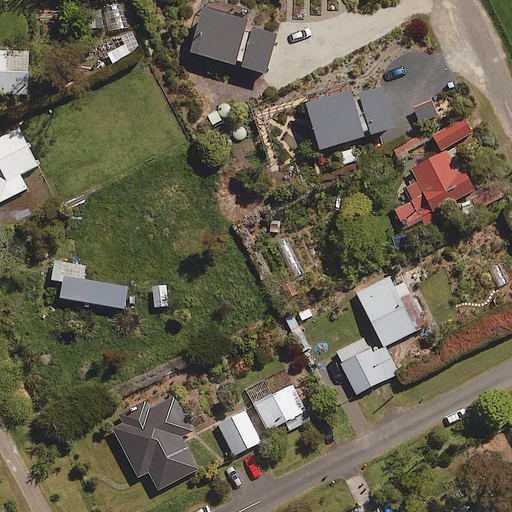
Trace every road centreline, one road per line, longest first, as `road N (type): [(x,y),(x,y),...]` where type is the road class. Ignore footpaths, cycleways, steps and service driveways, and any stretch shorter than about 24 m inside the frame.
road 1 (residential): [(237,511),(511,371)]
road 2 (residential): [(511,110),(463,0)]
